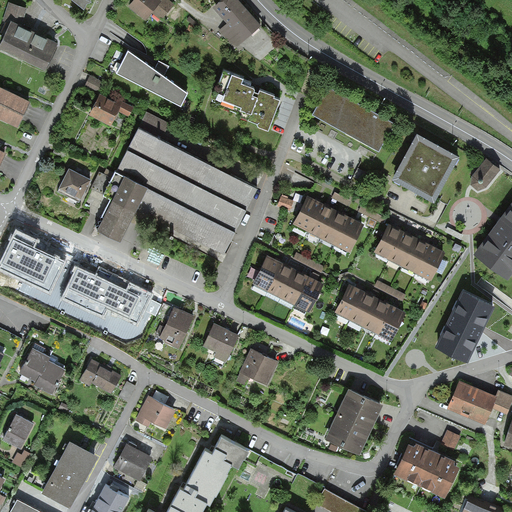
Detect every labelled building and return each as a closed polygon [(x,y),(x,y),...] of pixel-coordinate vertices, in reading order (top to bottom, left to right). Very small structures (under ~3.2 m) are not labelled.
[(72,0),(85,10),(87,4),(92,3),(90,0),(72,0)] [(172,6),(164,0),(159,0),(159,1),(157,0),(133,0),(129,6),(146,20),(152,13),(161,20),(172,6)] [(260,28),(235,0),(223,0),(213,9),(226,24),(218,31),(234,50),(260,28)] [(0,50),(46,69),(56,44),(17,29),(24,11),(9,5),(0,28),(0,31),(7,34),(0,50)] [(127,49),(116,74),(181,108),(190,93),(127,49)] [(225,72),(213,101),(250,117),(248,121),(269,130),(282,99),(252,87),(253,83),(225,72)] [(96,94),(101,84),(89,78),(84,88),(96,94)] [(29,102),(0,88),(0,119),(17,127),(29,102)] [(394,126),(328,90),(313,117),(379,154),(394,126)] [(115,103),(100,96),(90,115),(111,125),(118,111),(127,116),(132,108),(116,100),(115,103)] [(168,124),(145,113),(104,196),(112,200),(97,231),(121,242),(136,212),(223,254),(256,187),(160,140),(168,124)] [(459,158),(418,134),(392,180),(434,203),(459,158)] [(479,191),(487,187),(501,170),(487,159),(474,176),(470,186),(479,191)] [(89,180),(69,170),(57,192),(77,202),(89,180)] [(350,198),(335,190),(332,196),(347,204),(350,198)] [(364,220),(307,191),(291,222),(348,251),(364,220)] [(511,198),(473,249),(507,275),(511,267),(511,198)] [(386,215),(361,203),(358,209),(382,222),(386,215)] [(445,247),(388,219),(372,251),(430,279),(445,247)] [(49,290),(63,262),(32,248),(35,241),(17,232),(1,267),(49,290)] [(324,279),(267,251),(251,283),(308,311),(324,279)] [(324,265),(296,251),(293,257),(321,271),(324,265)] [(127,292),(78,269),(65,297),(103,314),(106,307),(137,322),(150,295),(130,286),(127,292)] [(188,281),(203,288),(208,275),(193,269),(188,281)] [(406,308),(350,278),(333,310),(390,339),(406,308)] [(404,292),(378,279),(374,286),(400,299),(404,292)] [(471,358),(496,302),(470,290),(458,317),(445,311),(443,316),(437,313),(425,340),(445,349),(446,347),(471,358)] [(193,313),(173,304),(158,338),(178,347),(193,313)] [(236,333),(212,322),(202,343),(216,349),(213,354),(224,359),(236,333)] [(50,353),(33,344),(20,369),(37,378),(48,357),(50,353)] [(277,357),(252,345),(237,375),(251,382),(255,375),(266,380),(277,357)] [(123,374),(92,356),(79,377),(92,384),(93,382),(112,392),(123,374)] [(66,366),(48,357),(37,378),(35,382),(52,391),(66,366)] [(496,394),(459,379),(448,407),(485,421),(491,407),(496,394)] [(127,380),(119,396),(127,401),(136,384),(127,380)] [(383,398),(349,383),(325,435),(359,450),(383,398)] [(511,392),(498,387),(496,394),(491,407),(507,413),(511,400),(511,392)] [(134,421),(148,427),(151,421),(165,428),(174,411),(163,406),(167,397),(154,390),(150,398),(147,396),(134,421)] [(67,407),(61,403),(57,409),(64,412),(67,407)] [(34,420),(17,410),(3,436),(21,445),(34,420)] [(456,436),(444,431),(439,445),(451,450),(456,436)] [(239,466),(249,446),(222,432),(216,444),(213,449),(205,446),(187,481),(184,486),(180,484),(167,510),(165,511),(159,511),(160,511),(148,506),(144,511),(201,511),(207,500),(209,502),(215,492),(216,492),(232,462),(239,466)] [(97,451),(71,437),(43,488),(70,502),(97,451)] [(414,440),(409,437),(393,470),(444,494),(460,461),(455,458),(456,456),(415,437),(414,440)] [(139,479),(152,455),(127,441),(114,465),(139,479)] [(25,466),(32,452),(22,447),(15,461),(25,466)] [(247,459),(257,463),(261,454),(251,450),(247,459)] [(312,493),(317,483),(301,474),(297,481),(307,487),(306,490),(312,493)] [(91,511),(122,511),(132,496),(109,482),(91,511)] [(367,511),(369,509),(324,486),(317,501),(338,511),(367,511)] [(502,511),(503,510),(467,495),(460,511),(502,511)] [(46,511),(18,497),(16,499),(9,511),(46,511)]
